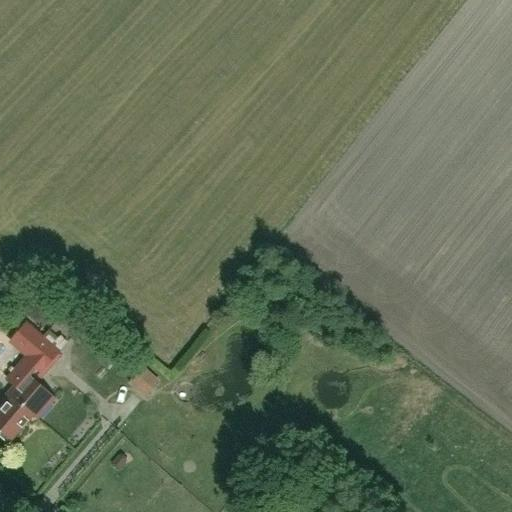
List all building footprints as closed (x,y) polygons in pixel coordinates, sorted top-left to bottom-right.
[(34,413),(33,413),(38,417),(55,397),(35,380),(60,351),(26,322),(11,340),(28,355),(7,379),(15,385),(14,387),(30,401),(26,406),(34,413)] [(83,385),(82,393),(90,394),(94,366),(66,363),(63,383),(83,385)] [(158,382),(142,368),(129,383),(145,397),(158,382)] [(10,439),(11,437),(12,438),(33,413),(34,413),(26,406),(30,401),(14,387),(0,403),(0,428),(2,430),(1,432),(0,434),(7,440),(10,439)] [(5,450),(14,466),(30,457),(21,441),(5,450)]
